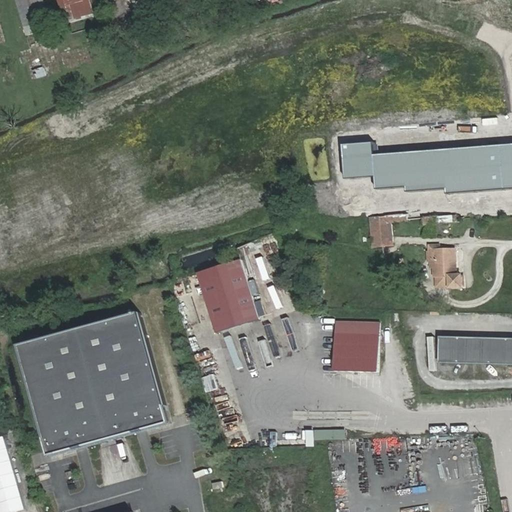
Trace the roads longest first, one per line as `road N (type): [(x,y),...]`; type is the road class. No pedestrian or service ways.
road 1 (unknown): [(404,407),(320,379),(289,359),(256,362),(241,386),(246,417),(256,425),(362,431)]
road 2 (unknown): [(192,511),(181,487),(165,483),(74,502),(57,470)]
